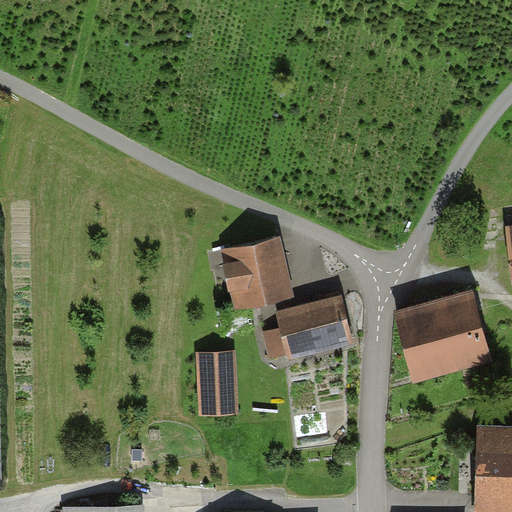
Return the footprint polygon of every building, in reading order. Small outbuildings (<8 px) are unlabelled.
[(280,237),(223,250),(236,306),(293,293),(280,237)] [(494,352),(475,287),(398,309),(417,374),(494,352)] [(356,341),(344,290),(278,305),(283,326),(269,329),(276,359),(356,341)] [(237,349),(197,351),(201,414),(241,412),(237,349)] [(511,511),(511,424),(479,423),(477,511),(511,511)] [(146,511),(146,499),(64,502),(64,511),(146,511)]
